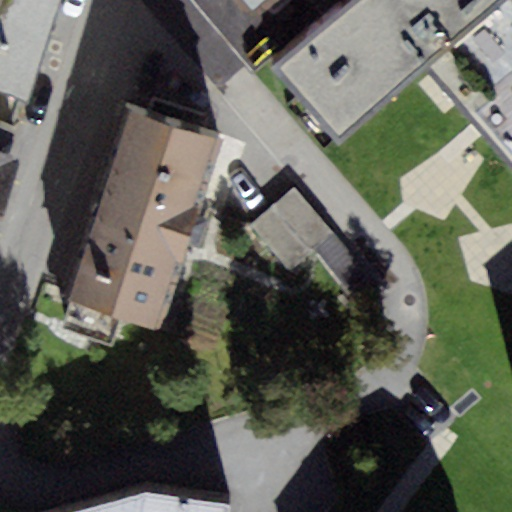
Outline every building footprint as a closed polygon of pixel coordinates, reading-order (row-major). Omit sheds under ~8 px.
[(56,0),(0,0),(0,141),(8,144),(46,30),(56,0)] [(264,43),(325,115),(459,0),(315,0),(264,43)] [(511,0),(466,0),(419,41),(511,149),(511,0)] [(216,130),(122,101),(62,290),(155,320),(216,130)] [(296,190),(250,227),(308,300),(355,263),(296,190)] [(122,511),(236,511),(217,449),(112,481),(117,495),(122,511)] [(122,511),(117,495),(59,511),(122,511)]
